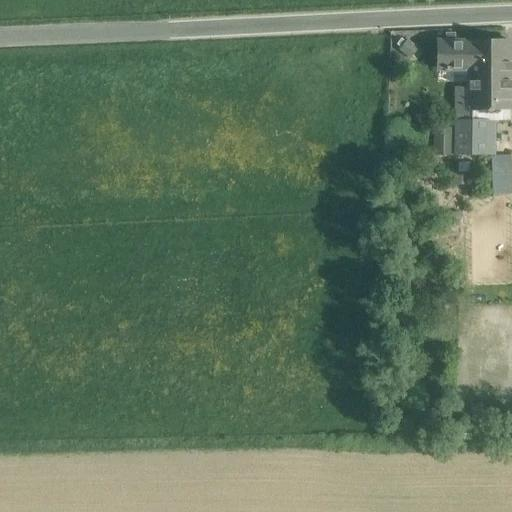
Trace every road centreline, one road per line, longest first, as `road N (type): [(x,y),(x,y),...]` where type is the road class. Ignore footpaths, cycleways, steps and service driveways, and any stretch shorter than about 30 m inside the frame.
road 1 (unclassified): [(511,15),(171,30)]
road 2 (residential): [(171,30),(0,35)]
